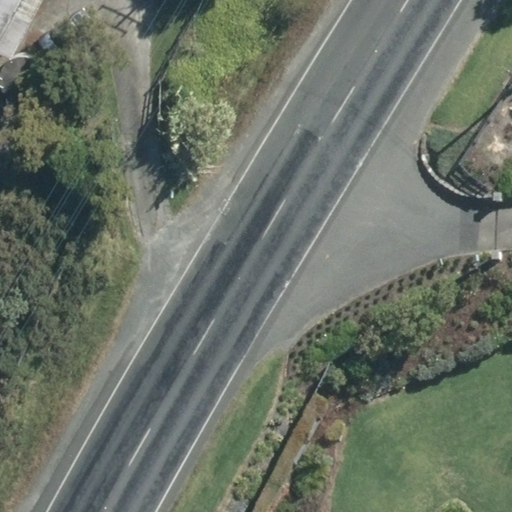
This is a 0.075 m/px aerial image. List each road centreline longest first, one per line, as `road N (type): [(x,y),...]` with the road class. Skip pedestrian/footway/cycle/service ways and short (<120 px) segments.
road 1 (secondary): [(109,511),(416,0)]
road 2 (track): [(256,265),(511,240)]
